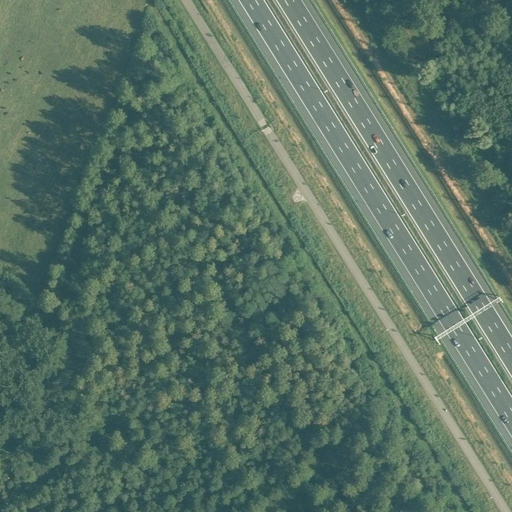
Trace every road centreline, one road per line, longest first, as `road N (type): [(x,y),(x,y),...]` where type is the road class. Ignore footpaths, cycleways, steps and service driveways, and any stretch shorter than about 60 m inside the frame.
road 1 (unclassified): [(503,511),(185,0)]
road 2 (motorway): [(251,0),(511,416)]
road 3 (motorway): [(511,355),(289,0)]
